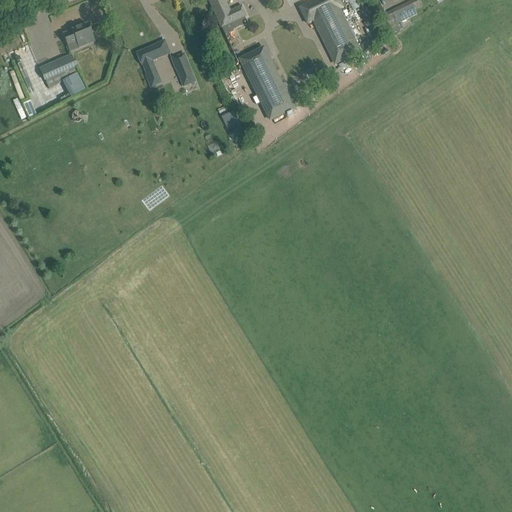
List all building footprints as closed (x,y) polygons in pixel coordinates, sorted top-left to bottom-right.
[(225,0),(208,0),(210,3),(222,28),(224,33),(225,37),(226,36),(234,33),(233,30),(231,25),(245,18),(247,18),(246,15),(242,6),(231,11),(225,0)] [(283,0),(289,8),(302,0),(283,0)] [(316,0),(300,8),(308,24),(314,21),(336,64),(361,52),(339,9),(344,7),(340,0),(316,0)] [(359,0),(348,0),(353,11),(362,8),(359,0)] [(413,0),(384,15),(394,35),(404,30),(401,24),(418,15),(415,9),(423,5),(420,0),(413,0)] [(92,36),(87,24),(62,34),(67,47),(76,43),(79,49),(95,43),(92,36)] [(137,53),(139,58),(142,66),(143,65),(147,75),(146,75),(151,88),(152,88),(152,87),(161,83),(152,61),(170,54),(165,41),(157,44),(157,45),(137,53)] [(283,86),(264,48),(241,60),(271,121),(297,107),(286,84),(283,86)] [(71,55),(39,69),(45,81),(75,68),(76,67),(71,55)] [(196,82),(188,64),(176,69),(184,87),(196,82)] [(79,72),(64,80),(73,97),(88,89),(79,72)] [(31,118),(38,116),(32,100),(25,103),(31,118)] [(229,130),(244,125),(240,110),(224,115),(229,130)]
